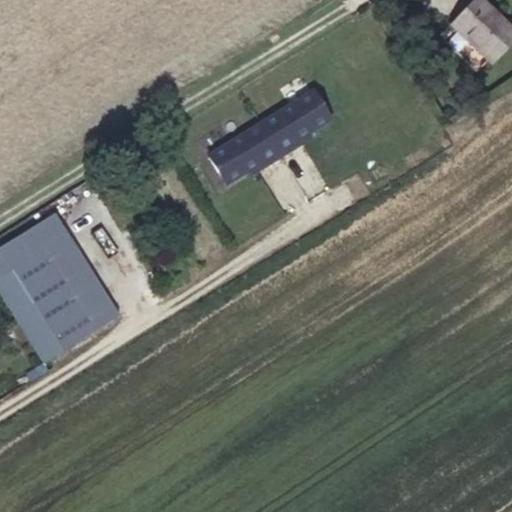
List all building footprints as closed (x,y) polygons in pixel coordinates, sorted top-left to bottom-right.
[(511,41),(511,30),(479,0),(474,0),(451,25),(491,64),(511,41)] [(260,124),(280,156),(297,145),(294,142),(292,139),(305,131),(307,134),(330,120),(313,91),(260,124)] [(263,166),(280,156),(260,124),(207,157),(224,186),(248,171),(246,168),(259,160),(261,164),(263,166)] [(53,213),(0,246),(0,295),(43,362),(118,316),(53,213)] [(137,226),(128,232),(140,253),(150,247),(137,226)]
